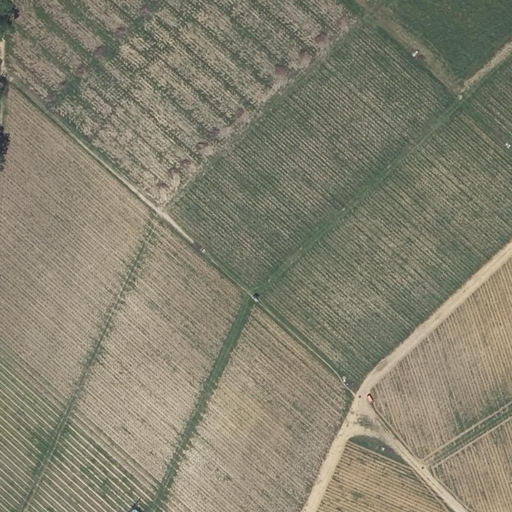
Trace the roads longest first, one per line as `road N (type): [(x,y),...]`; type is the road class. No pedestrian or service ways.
road 1 (track): [(360,395),(44,104)]
road 2 (track): [(347,0),(511,147)]
road 3 (track): [(511,252),(360,395)]
road 4 (track): [(44,104),(160,0)]
road 5 (track): [(360,395),(463,511)]
road 6 (track): [(307,511),(360,395)]
